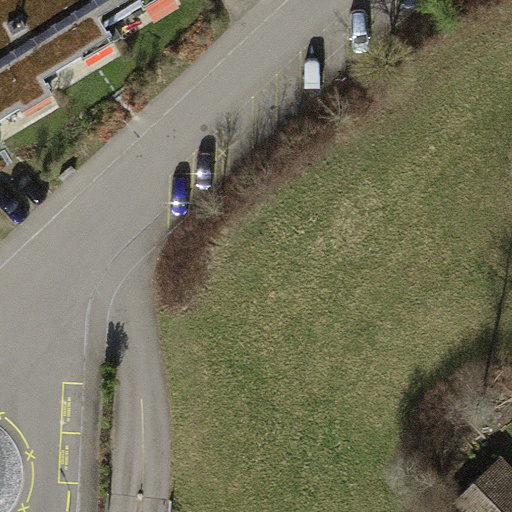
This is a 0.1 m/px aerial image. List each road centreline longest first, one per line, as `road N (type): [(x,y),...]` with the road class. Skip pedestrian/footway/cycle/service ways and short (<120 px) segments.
road 1 (residential): [(323,0),(20,293)]
road 2 (residential): [(46,511),(51,442),(20,293)]
